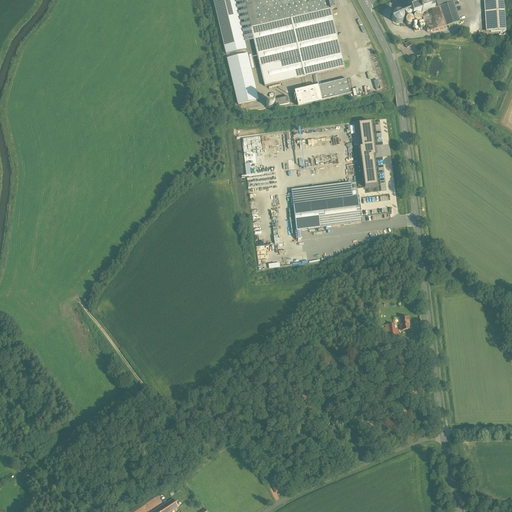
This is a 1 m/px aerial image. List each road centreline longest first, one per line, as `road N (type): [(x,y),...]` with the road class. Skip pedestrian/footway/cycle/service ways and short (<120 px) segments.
road 1 (secondary): [(361,0),(399,91),(443,433)]
road 2 (track): [(101,511),(166,420),(79,301)]
road 3 (unclassified): [(443,433),(265,511)]
